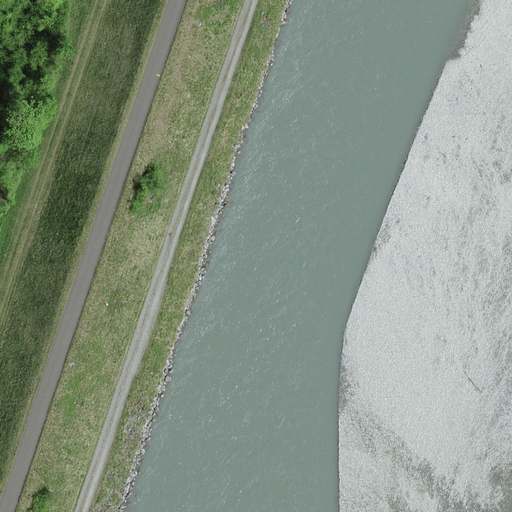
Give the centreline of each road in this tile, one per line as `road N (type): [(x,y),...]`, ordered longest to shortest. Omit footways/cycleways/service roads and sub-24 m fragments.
road 1 (track): [(179,0),(7,511)]
road 2 (track): [(254,0),(82,511)]
